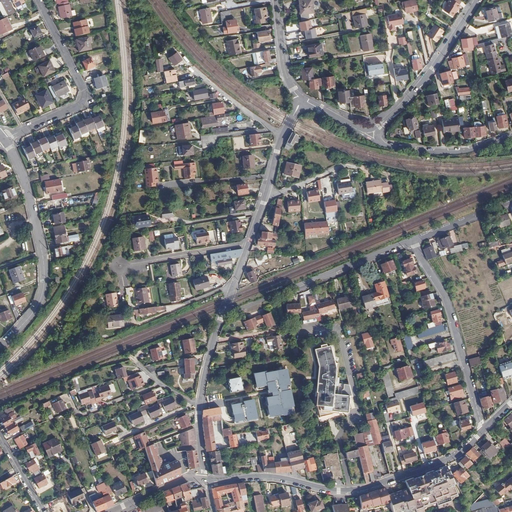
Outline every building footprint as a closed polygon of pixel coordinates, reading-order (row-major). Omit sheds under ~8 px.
[(15,13),(7,0),(0,0),(0,1),(1,3),(8,16),(15,13)] [(23,0),(11,0),(14,5),(16,9),(22,6),(21,4),(20,2),(23,0)] [(312,12),(309,0),(298,0),(301,20),(307,19),(307,13),(312,12)] [(406,14),(417,11),(414,0),(403,3),(403,6),(402,6),(403,9),(404,8),(406,14)] [(459,5),(461,2),(458,0),(448,0),(447,3),(449,4),(447,8),(446,7),(443,11),(452,17),(454,13),(459,5)] [(68,18),(65,5),(55,8),(58,20),(68,18)] [(211,21),(209,8),(201,10),(202,23),(211,21)] [(265,13),(265,8),(254,10),(255,20),(253,20),(254,24),(265,23),(264,19),(266,19),(265,13)] [(485,10),(487,21),(497,19),(501,18),(500,13),(496,14),(495,8),(485,10)] [(367,14),(366,9),(356,11),(351,12),(355,29),(367,27),(365,15),(367,14)] [(230,14),(230,11),(227,11),(220,12),(221,21),(225,20),(225,15),(230,14)] [(402,24),(401,14),(387,17),(389,32),(394,31),(393,26),(402,24)] [(6,17),(0,19),(0,34),(11,30),(6,17)] [(72,23),(74,37),(89,33),(86,20),(72,23)] [(226,27),(223,27),(223,33),(236,31),(236,26),(237,26),(236,20),(225,21),(226,27)] [(309,20),(297,22),(299,31),(303,31),(304,39),(315,37),(314,28),(311,28),(309,20)] [(501,39),(511,36),(511,28),(510,29),(509,24),(498,27),(501,39)] [(435,43),(442,32),(434,26),(427,37),(435,43)] [(41,34),(37,27),(30,30),(34,38),(41,34)] [(270,40),(269,31),(263,32),(254,33),(254,34),(254,35),(257,35),(257,37),(260,37),(263,37),(264,38),(264,41),(265,40),(266,43),(267,42),(268,41),(269,40),(270,40)] [(372,51),(370,35),(360,37),(363,52),(372,51)] [(91,50),(89,37),(77,40),(79,53),(91,50)] [(399,46),(406,44),(406,43),(405,37),(397,39),(399,46)] [(239,53),(237,39),(226,41),(228,55),(239,53)] [(471,39),(461,40),(462,52),(473,50),(472,46),(471,39)] [(322,55),(319,44),(306,46),(309,57),(322,55)] [(485,44),(478,46),(479,49),(485,47),(492,74),(502,71),(500,66),(498,67),(497,62),(499,62),(497,58),(496,58),(492,45),(488,46),(486,47),(485,44)] [(34,61),(44,55),(40,46),(29,51),(34,61)] [(177,51),(175,50),(168,55),(173,64),(182,60),(177,51)] [(264,62),(270,61),(270,60),(268,51),(255,53),(257,64),(264,62)] [(412,60),(411,60),(413,69),(421,68),(419,59),(418,59),(418,55),(416,54),(412,55),(411,56),(412,60)] [(451,59),(452,61),(453,66),(451,66),(451,70),(464,67),(463,60),(462,57),(451,59)] [(94,66),(90,58),(82,62),(86,70),(94,66)] [(54,71),(49,61),(38,66),(43,77),(54,71)] [(383,64),(368,66),(369,75),(384,74),(383,64)] [(260,67),(249,69),(252,79),(257,79),(256,75),(261,73),(260,67)] [(302,73),(303,81),(307,80),(312,79),(310,68),(301,69),(301,73),(302,73)] [(393,69),(395,81),(400,80),(402,80),(407,79),(405,69),(399,70),(398,69),(397,68),(393,69)] [(452,79),(450,71),(449,71),(448,69),(443,70),(444,73),(440,74),(442,82),(445,81),(445,83),(447,83),(447,81),(452,79)] [(176,70),(164,72),(166,83),(178,81),(176,70)] [(105,76),(92,80),(93,85),(95,84),(97,90),(108,87),(105,76)] [(324,88),(334,87),(333,77),(322,78),(324,88)] [(317,89),(316,85),(315,79),(312,79),(307,80),(309,90),(317,89)] [(194,85),(193,80),(178,82),(179,87),(188,86),(188,88),(193,87),(193,86),(194,85)] [(48,87),(54,98),(68,90),(63,81),(52,87),(51,86),(48,87)] [(210,97),(211,99),(217,98),(217,95),(214,95),(214,94),(210,94),(210,96),(206,96),(205,89),(192,91),(194,101),(207,98),(206,98),(210,97)] [(52,103),(46,90),(35,95),(41,108),(52,103)] [(349,102),(349,98),(348,90),(337,92),(339,103),(349,102)] [(438,103),(435,94),(426,96),(428,105),(438,103)] [(379,106),(386,105),(385,95),(377,96),(379,106)] [(349,102),(350,108),(363,106),(362,96),(349,98),(349,102)] [(18,114),(30,108),(25,99),(13,106),(18,114)] [(223,113),(221,103),(213,104),(214,109),(209,110),(210,116),(216,115),(216,114),(223,113)] [(166,122),(164,111),(151,113),(153,123),(160,122),(160,123),(166,122)] [(211,116),(207,117),(207,119),(201,120),(203,128),(218,125),(218,121),(229,119),(229,114),(211,117),(211,116)] [(103,126),(99,115),(91,118),(90,116),(75,123),(76,125),(68,128),(73,139),(81,136),(80,134),(95,128),(96,130),(103,126)] [(506,116),(496,117),(498,128),(507,127),(506,116)] [(417,128),(414,117),(405,120),(407,130),(417,128)] [(448,131),(459,130),(458,124),(457,118),(441,119),(443,133),(448,133),(448,131)] [(496,130),(495,122),(488,123),(489,131),(496,130)] [(178,139),(184,138),(187,138),(185,129),(186,129),(186,124),(175,126),(178,139)] [(434,134),(432,126),(423,128),(424,136),(434,134)] [(473,128),(475,137),(485,136),(484,126),(473,128)] [(464,138),(475,137),(473,128),(462,129),(464,138)] [(66,144),(61,133),(54,136),(53,135),(45,138),(44,136),(29,142),(30,144),(22,148),(28,159),(35,156),(34,154),(49,148),(50,149),(58,146),(59,148),(66,144)] [(263,145),(262,133),(252,134),(254,146),(263,145)] [(297,137),(291,133),(286,143),(287,143),(284,148),(287,150),(289,148),(291,145),(292,146),(297,137)] [(255,166),(255,155),(245,155),(245,166),(255,166)] [(89,169),(87,160),(76,162),(78,171),(89,169)] [(183,167),(185,179),(195,178),(195,170),(194,167),(195,166),(195,162),(174,164),(174,168),(183,167)] [(297,178),(300,166),(286,163),(283,174),(297,178)] [(157,182),(156,174),(155,174),(154,168),(145,169),(146,188),(155,187),(154,183),(157,182)] [(59,179),(44,182),(45,187),(47,187),(48,193),(61,191),(59,179)] [(381,191),(379,180),(365,183),(367,194),(381,191)] [(320,181),(317,182),(318,188),(307,189),(307,199),(316,197),(316,193),(319,192),(319,194),(322,193),(321,187),(320,181)] [(352,193),(350,182),(337,184),(339,195),(352,193)] [(246,194),(245,184),(235,186),(237,195),(246,194)] [(16,196),(12,187),(1,191),(5,200),(16,196)] [(323,203),(325,213),(336,211),(335,204),(334,197),(332,197),(332,201),(323,203)] [(52,200),(47,201),(49,209),(61,207),(60,199),(52,200)] [(244,209),(243,201),(234,202),(235,210),(244,209)] [(299,201),(294,201),(294,203),(286,203),(287,213),(299,213),(299,201)] [(278,226),(281,208),(275,207),(273,221),(271,221),(271,225),(278,226)] [(171,217),(170,210),(159,212),(160,218),(171,217)] [(64,222),(63,212),(52,214),(54,223),(64,222)] [(511,223),(507,213),(496,218),(498,223),(496,224),(497,228),(511,223)] [(150,225),(149,216),(135,218),(137,227),(150,225)] [(239,225),(238,221),(229,222),(231,233),(241,232),(240,225),(239,225)] [(303,225),(304,237),(328,234),(327,223),(303,225)] [(53,226),(55,238),(65,236),(64,225),(53,226)] [(208,242),(207,232),(194,234),(195,244),(208,242)] [(260,239),(275,241),(277,234),(261,232),(260,239)] [(144,249),(142,236),(131,238),(133,251),(144,249)] [(172,246),(173,247),(177,247),(175,236),(162,237),(164,247),(170,246),(172,246)] [(452,244),(448,236),(437,240),(440,248),(452,244)] [(272,248),(274,248),(275,241),(260,239),(258,239),(257,241),(257,245),(272,247),(272,248)] [(64,250),(64,246),(54,248),(56,257),(68,254),(67,249),(64,250)] [(431,246),(423,249),(424,253),(427,259),(438,256),(440,256),(439,254),(435,255),(431,246)] [(461,251),(461,247),(449,249),(449,248),(438,250),(440,256),(459,252),(461,251)] [(237,258),(240,249),(232,251),(209,255),(211,262),(213,262),(214,265),(217,265),(217,266),(219,266),(223,266),(232,264),(231,259),(237,258)] [(511,255),(508,257),(506,253),(501,255),(503,259),(497,261),(498,266),(505,263),(506,265),(510,263),(510,261),(511,260),(511,255)] [(266,255),(255,259),(257,265),(268,261),(266,255)] [(402,262),(404,269),(412,266),(412,265),(413,264),(411,259),(402,262)] [(382,269),(384,274),(396,269),(392,261),(381,265),(382,269)] [(180,275),(178,264),(169,265),(171,277),(180,275)] [(246,274),(250,283),(257,280),(253,271),(254,271),(253,268),(252,269),(251,267),(249,266),(245,267),(245,269),(247,274),(246,274)] [(412,266),(404,269),(407,276),(416,273),(414,268),(413,268),(412,266)] [(23,282),(18,269),(8,272),(13,285),(23,282)] [(207,286),(204,277),(192,281),(195,290),(207,286)] [(422,281),(421,280),(414,282),(414,284),(416,291),(424,289),(423,287),(424,287),(423,281),(422,281)] [(179,296),(177,282),(167,284),(170,302),(179,301),(178,296),(179,296)] [(377,293),(373,294),(376,306),(390,302),(384,282),(375,285),(377,293)] [(144,303),(141,288),(134,289),(136,297),(137,304),(144,303)] [(13,305),(25,302),(22,292),(10,295),(13,305)] [(117,306),(115,293),(104,294),(106,308),(117,306)] [(376,306),(373,294),(362,297),(365,309),(376,306)] [(432,295),(431,294),(430,294),(420,297),(423,310),(434,307),(431,295),(432,295)] [(351,307),(349,297),(336,300),(339,310),(351,307)] [(319,301),(315,303),(316,305),(319,315),(323,313),(322,312),(327,311),(334,308),(332,300),(320,304),(319,301)] [(300,313),(300,304),(287,305),(287,313),(292,313),(300,313)] [(165,310),(165,305),(161,306),(133,310),(134,315),(139,315),(151,313),(151,314),(154,314),(154,311),(165,310)] [(302,313),(304,321),(315,319),(319,317),(320,316),(319,315),(316,305),(309,307),(310,311),(302,313)] [(6,311),(5,308),(0,309),(0,318),(1,322),(12,318),(9,310),(6,311)] [(428,329),(441,325),(438,316),(439,315),(438,310),(430,313),(432,322),(427,324),(428,329)] [(244,322),(247,330),(275,326),(270,313),(266,314),(263,316),(262,315),(244,322)] [(121,326),(119,314),(105,317),(107,328),(121,326)] [(404,322),(399,323),(402,333),(403,336),(409,334),(408,333),(407,333),(404,322)] [(444,331),(442,325),(441,325),(428,329),(417,332),(418,339),(444,331)] [(372,342),(370,332),(362,335),(364,344),(372,342)] [(410,350),(413,349),(409,334),(403,336),(407,350),(410,350)] [(280,336),(266,337),(266,342),(272,342),(273,350),(282,349),(280,336)] [(193,338),(182,340),(185,354),(196,352),(193,338)] [(445,345),(444,340),(438,341),(439,343),(435,344),(437,353),(449,349),(448,345),(445,345)] [(243,342),(231,343),(232,349),(234,349),(235,358),(245,356),(243,342)] [(348,414),(348,410),(349,401),(350,396),(338,395),(339,378),(337,378),(338,364),(335,364),(330,347),(315,351),(319,367),(317,389),(313,390),(316,402),(316,407),(317,407),(321,418),(340,413),(348,414)] [(163,359),(160,348),(150,350),(153,362),(163,359)] [(450,354),(423,361),(424,368),(452,360),(450,354)] [(478,355),(467,359),(469,364),(470,367),(481,364),(478,355)] [(183,366),(183,367),(193,366),(193,364),(197,363),(196,358),(184,359),(184,366),(183,366)] [(393,364),(380,368),(381,373),(394,368),(393,364)] [(511,366),(511,364),(499,368),(500,370),(502,377),(503,380),(511,376),(511,366)] [(193,366),(183,367),(183,368),(185,368),(185,374),(183,374),(184,379),(193,378),(193,373),(194,373),(193,366)] [(408,366),(394,370),(395,372),(397,372),(399,381),(411,377),(408,366)] [(114,370),(117,380),(126,377),(123,367),(114,370)] [(270,396),(259,398),(262,417),(291,412),(285,369),(265,372),(264,371),(253,372),(256,387),(266,386),(267,391),(269,391),(270,396)] [(444,375),(447,385),(456,382),(453,372),(444,375)] [(138,377),(137,373),(127,377),(133,391),(142,386),(140,382),(143,381),(141,376),(138,377)] [(381,374),(384,386),(388,397),(393,396),(392,393),(393,393),(388,373),(381,374)] [(239,376),(227,379),(229,392),(241,389),(239,376)] [(501,388),(491,390),(490,391),(494,402),(504,399),(502,391),(506,390),(503,380),(502,377),(498,378),(501,388)] [(88,404),(89,406),(89,407),(99,403),(98,400),(109,396),(105,386),(94,391),(96,395),(91,397),(89,393),(75,398),(79,408),(83,406),(88,404)] [(460,386),(448,389),(449,391),(446,392),(447,395),(450,395),(451,399),(463,396),(460,386)] [(396,400),(420,393),(418,388),(418,387),(395,393),(396,398),(388,400),(389,402),(396,400)] [(146,405),(156,400),(153,392),(143,396),(146,405)] [(490,395),(479,398),(482,408),(492,405),(490,395)] [(173,397),(162,402),(163,406),(166,411),(175,407),(175,406),(176,405),(173,397)] [(242,402),(231,404),(234,422),(255,419),(252,399),(241,401),(242,402)] [(61,400),(52,404),(56,413),(65,409),(61,400)] [(387,412),(399,409),(396,400),(389,402),(384,403),(387,412)] [(411,416),(425,412),(422,401),(408,406),(411,416)] [(160,407),(158,403),(147,408),(148,412),(151,418),(159,414),(159,412),(162,411),(160,407)] [(464,404),(454,406),(457,415),(467,413),(464,404)] [(145,405),(138,408),(140,411),(141,414),(148,412),(147,408),(145,405)] [(203,411),(202,417),(220,415),(221,421),(228,420),(226,412),(223,413),(221,407),(203,411)] [(141,414),(140,411),(129,416),(132,424),(134,424),(135,425),(144,421),(141,414)] [(3,424),(4,427),(13,422),(15,421),(14,419),(13,418),(15,417),(12,412),(8,415),(5,416),(4,414),(0,416),(0,417),(1,418),(0,418),(0,419),(1,422),(0,422),(0,423),(1,425),(3,424)] [(73,429),(78,427),(72,413),(68,415),(73,429)] [(365,415),(367,423),(376,420),(374,413),(365,415)] [(13,422),(14,424),(29,416),(28,414),(24,417),(15,421),(13,422)] [(181,428),(189,425),(185,415),(178,418),(177,417),(174,418),(176,421),(178,421),(181,428)] [(205,444),(206,452),(215,450),(212,424),(221,422),(221,421),(220,415),(202,417),(202,421),(203,429),(205,444)] [(469,419),(468,416),(462,417),(463,421),(460,422),(459,418),(457,419),(461,430),(470,428),(467,420),(469,419)] [(378,478),(380,477),(379,474),(376,475),(373,475),(372,470),(367,447),(382,443),(380,439),(376,420),(367,423),(369,431),(354,435),(357,449),(359,456),(365,483),(368,482),(366,472),(368,471),(371,481),(378,479),(378,478)] [(13,422),(4,427),(9,435),(18,430),(14,424),(13,422)] [(20,426),(22,432),(33,426),(31,422),(23,426),(22,425),(20,426)] [(114,422),(103,427),(106,435),(118,430),(114,422)] [(284,431),(281,432),(284,443),(292,441),(290,435),(291,435),(290,429),(289,424),(283,426),(284,431)] [(404,430),(403,430),(404,436),(405,436),(406,437),(413,435),(411,427),(403,429),(404,430)] [(181,446),(195,445),(194,438),(193,428),(185,432),(179,434),(181,446)] [(229,443),(230,448),(237,447),(235,434),(231,435),(229,428),(223,429),(224,432),(226,432),(227,441),(229,443)] [(402,429),(394,432),(396,440),(405,438),(404,436),(403,430),(402,429)] [(145,447),(151,445),(148,440),(145,431),(134,436),(139,449),(145,447)] [(255,432),(257,441),(267,439),(266,435),(269,435),(268,431),(261,432),(261,431),(255,432)] [(251,435),(251,432),(239,434),(241,442),(252,440),(251,435)] [(445,433),(433,437),(435,446),(448,442),(445,433)] [(21,435),(14,439),(16,444),(20,442),(20,443),(23,442),(23,441),(24,440),(21,435)] [(384,453),(392,451),(390,442),(388,436),(380,439),(382,443),(384,453)] [(56,438),(42,445),(48,456),(56,451),(57,453),(61,451),(56,438)] [(101,440),(91,444),(96,456),(106,452),(101,440)] [(420,444),(424,454),(435,450),(432,440),(420,444)] [(486,454),(493,448),(488,441),(481,448),(486,454)] [(35,447),(33,444),(25,448),(27,452),(28,451),(31,457),(38,454),(35,447)] [(155,486),(180,475),(178,463),(177,460),(175,460),(161,466),(159,466),(152,444),(151,445),(145,447),(151,470),(153,476),(155,486)] [(473,447),(466,454),(472,461),(479,455),(477,453),(473,447)] [(347,458),(359,456),(357,449),(345,452),(347,458)] [(189,469),(198,467),(197,457),(196,450),(186,451),(189,469)] [(304,469),(302,461),(300,450),(286,454),(287,456),(290,471),(304,469)] [(209,453),(211,465),(220,463),(218,451),(209,453)] [(339,478),(343,477),(337,453),(332,454),(332,452),(326,454),(326,455),(322,456),(325,469),(326,473),(331,472),(332,479),(333,479),(333,478),(339,477),(339,478)] [(399,457),(401,465),(405,464),(405,463),(412,461),(416,459),(414,452),(403,455),(403,456),(399,457)] [(275,472),(290,471),(287,456),(279,458),(279,462),(273,463),(275,472)] [(251,466),(256,465),(256,463),(255,457),(244,459),(245,464),(250,463),(251,466)] [(458,459),(455,461),(458,463),(461,467),(462,468),(464,466),(465,468),(471,463),(465,457),(459,461),(458,459)] [(304,469),(305,472),(315,469),(312,458),(306,459),(307,460),(302,461),(304,469)] [(32,459),(25,463),(30,472),(31,470),(32,471),(37,469),(32,459)] [(261,465),(263,472),(274,472),(275,472),(273,463),(273,462),(269,462),(269,464),(266,464),(261,465)] [(211,465),(212,474),(221,474),(224,474),(223,468),(221,469),(220,463),(211,465)] [(389,494),(387,495),(390,504),(390,505),(391,511),(423,511),(423,510),(421,506),(424,505),(425,506),(433,504),(434,502),(436,501),(437,506),(438,509),(452,504),(451,501),(450,497),(452,496),(454,497),(457,496),(454,486),(450,473),(446,466),(441,468),(442,470),(443,473),(436,475),(435,472),(434,470),(427,472),(428,474),(416,478),(416,476),(409,479),(411,486),(389,494)] [(462,468),(461,467),(456,472),(455,471),(452,474),(460,483),(468,475),(462,468)] [(151,477),(153,476),(151,470),(135,477),(138,486),(149,482),(147,478),(150,477),(151,477)] [(42,474),(34,479),(39,488),(47,483),(42,474)] [(14,481),(11,476),(0,482),(0,488),(2,487),(3,488),(14,481)] [(511,476),(501,485),(500,483),(493,488),(501,497),(503,496),(502,496),(511,488),(511,476)] [(105,486),(102,479),(95,482),(97,489),(100,488),(104,496),(101,497),(101,496),(97,497),(96,495),(95,496),(92,491),(87,493),(96,511),(113,505),(109,496),(105,486)] [(112,487),(116,496),(126,491),(122,482),(118,484),(117,483),(116,483),(116,485),(112,487)] [(184,499),(191,498),(191,496),(189,490),(190,490),(188,482),(180,485),(184,499)] [(232,484),(225,486),(226,493),(231,492),(233,501),(234,502),(236,501),(236,506),(237,506),(237,509),(243,508),(242,505),(248,504),(243,483),(232,484)] [(187,511),(185,504),(184,499),(180,485),(179,486),(171,489),(175,499),(181,497),(182,502),(179,503),(181,508),(178,509),(178,511),(187,511)] [(226,493),(225,486),(211,489),(214,499),(220,498),(220,495),(226,493)] [(359,496),(360,511),(379,507),(382,507),(385,506),(386,506),(390,504),(387,495),(385,491),(384,487),(359,496)] [(84,497),(80,488),(67,494),(72,505),(78,503),(77,501),(84,497)] [(198,495),(196,488),(190,490),(189,490),(191,496),(198,495)] [(175,499),(171,489),(168,490),(163,492),(164,496),(166,503),(175,500),(175,499)] [(288,493),(278,495),(280,505),(281,506),(290,504),(288,493)] [(261,494),(253,496),(254,498),(256,511),(264,511),(265,511),(261,494)] [(273,496),(269,497),(271,507),(280,505),(278,495),(278,494),(272,495),(273,496)] [(194,511),(209,508),(209,507),(207,497),(201,498),(201,503),(196,504),(195,499),(191,500),(194,511)] [(220,498),(214,499),(215,504),(217,510),(236,506),(236,501),(234,502),(230,503),(222,504),(220,498)] [(473,503),(469,507),(471,511),(469,511),(497,511),(497,510),(498,510),(497,508),(495,506),(494,505),(491,501),(489,499),(473,503)] [(316,500),(308,502),(310,511),(318,509),(318,511),(323,510),(321,501),(317,502),(316,500)] [(421,506),(423,510),(437,506),(436,501),(434,502),(433,504),(425,506),(424,505),(421,506)]
